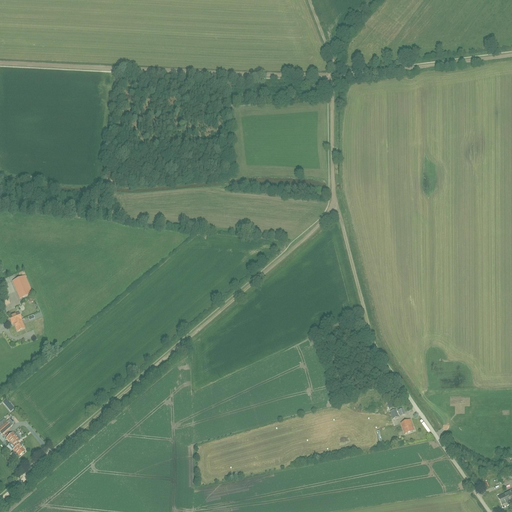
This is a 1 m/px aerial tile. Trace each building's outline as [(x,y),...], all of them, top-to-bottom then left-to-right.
[(20,294),(22,298),(32,293),(25,276),(14,280),(16,284),(17,284),(21,293),(20,294)] [(6,296),(1,298),(0,296),(0,307),(9,304),(6,296)] [(8,317),(11,324),(13,323),(17,331),(24,328),(21,320),(18,313),(8,317)] [(393,419),(399,417),(396,410),(390,412),(393,419)] [(0,433),(2,435),(13,425),(9,420),(6,423),(5,421),(0,424),(0,433)] [(410,420),(409,421),(401,424),(405,434),(413,431),(412,428),(413,428),(410,420)] [(7,439),(12,445),(15,443),(17,446),(19,445),(18,443),(20,441),(13,433),(7,439)] [(15,443),(12,445),(15,449),(13,450),(16,454),(17,453),(19,456),(24,452),(22,449),(23,448),(20,445),(19,445),(17,446),(15,443)] [(510,466),(511,462),(511,458),(502,455),(499,462),(510,466)] [(511,503),(511,490),(507,493),(498,498),(502,505),(511,501),(511,503)]
